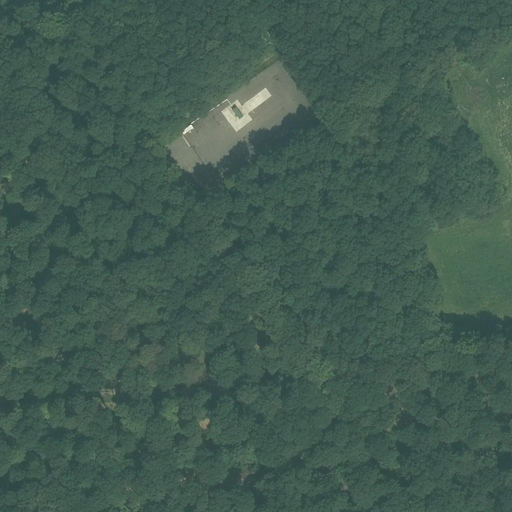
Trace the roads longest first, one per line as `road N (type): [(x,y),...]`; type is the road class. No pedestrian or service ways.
road 1 (track): [(155,148),(226,264),(268,364)]
road 2 (track): [(0,391),(189,391)]
